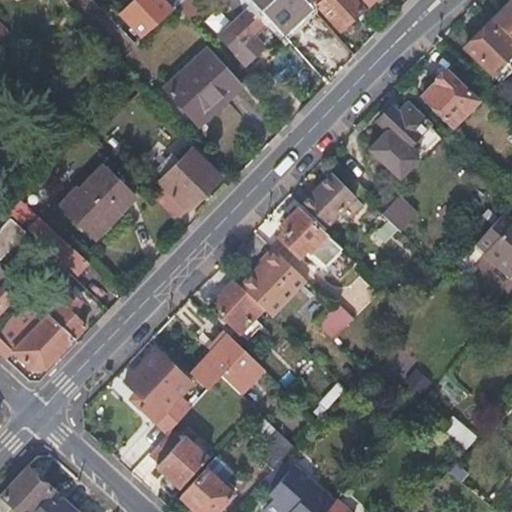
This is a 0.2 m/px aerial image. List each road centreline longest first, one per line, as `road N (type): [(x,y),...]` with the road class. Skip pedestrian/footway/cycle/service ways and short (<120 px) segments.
road 1 (residential): [(446,0),(37,416)]
road 2 (residential): [(143,511),(37,416)]
